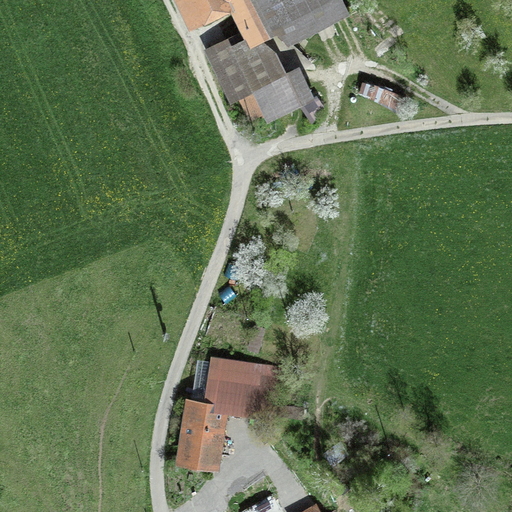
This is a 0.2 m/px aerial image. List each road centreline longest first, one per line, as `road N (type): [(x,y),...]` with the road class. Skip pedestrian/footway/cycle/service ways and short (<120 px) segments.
road 1 (residential): [(151,511),(168,380),(223,242),(236,173),(171,0)]
road 2 (track): [(236,173),(267,152),(421,124),(511,120)]
